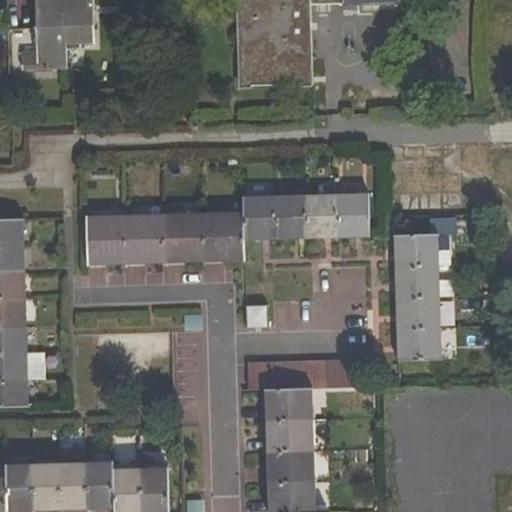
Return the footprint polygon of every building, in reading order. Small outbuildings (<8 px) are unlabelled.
[(24,71),(68,70),(67,46),(65,0),(36,0),(38,32),(39,52),(23,52),(24,71)] [(95,45),(93,0),(65,0),(67,46),(95,45)] [(238,0),(241,90),(314,89),(311,7),(399,3),(398,0),(238,0)] [(338,196),(340,238),(370,237),(369,195),(338,196)] [(306,197),(307,239),(340,238),(338,196),(306,197)] [(274,198),(276,240),(307,239),(306,197),(274,198)] [(276,240),(274,198),(243,199),(243,213),(244,242),(276,240)] [(201,215),(202,252),(214,252),(215,263),(222,263),(230,262),(229,260),(244,259),(244,242),(243,213),(201,215)] [(161,216),(161,253),(174,253),(174,264),(189,264),(189,261),(202,261),(202,252),(201,215),(161,216)] [(123,217),(124,255),(136,254),(136,265),(148,265),(148,263),(162,262),(161,253),(161,216),(123,217)] [(124,255),(123,217),(87,218),(88,267),(110,266),(110,264),(124,263),(124,255)] [(0,248),(21,248),(20,220),(0,220),(0,248)] [(396,268),(439,267),(438,235),(395,236),(396,268)] [(21,248),(0,248),(0,274),(22,274),(21,248)] [(202,263),(215,263),(214,252),(202,252),(202,261),(202,263)] [(162,264),(174,264),(174,253),(161,253),(162,262),(162,264)] [(124,255),(124,263),(124,266),(136,265),(136,254),(124,255)] [(439,267),(396,268),(397,300),(439,298),(439,267)] [(22,274),(0,274),(0,301),(23,301),(22,274)] [(266,287),(246,288),(247,306),(266,306),(266,287)] [(439,298),(397,300),(397,330),(440,329),(439,298)] [(23,301),(0,301),(0,328),(24,328),(23,301)] [(268,305),(266,306),(247,306),(247,328),(268,327),(268,305)] [(24,328),(0,328),(0,355),(25,355),(24,328)] [(440,329),(397,330),(398,362),(441,360),(440,329)] [(25,355),(0,355),(0,382),(25,382),(25,355)] [(270,391),(309,390),(356,389),(355,361),(248,365),(249,392),(260,392),(266,391),(270,391)] [(25,382),(0,382),(0,407),(26,407),(25,382)] [(272,421),(310,420),(309,390),(270,391),(272,421)] [(273,453),(311,451),(310,420),(272,421),(273,453)] [(274,484),(312,482),(311,451),(273,453),(274,484)] [(87,466),(88,506),(102,505),(102,503),(116,503),(115,474),(114,465),(87,466)] [(60,467),(62,505),(77,504),(77,506),(88,506),(87,466),(60,467)] [(33,468),(35,508),(48,508),(48,505),(62,505),(60,467),(33,468)] [(35,508),(33,468),(6,469),(7,482),(8,506),(22,506),(22,508),(35,508)] [(141,473),(142,511),(170,511),(169,471),(141,473)] [(142,511),(141,473),(115,474),(116,503),(116,509),(115,511),(142,511)] [(313,511),(312,482),(274,484),(274,511),(313,511)]
